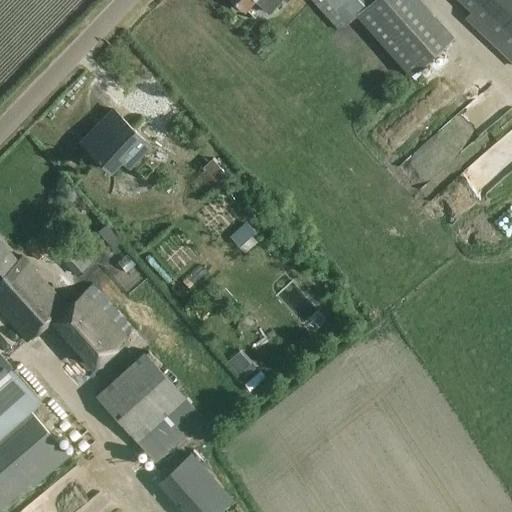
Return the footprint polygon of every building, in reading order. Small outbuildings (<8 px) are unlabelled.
[(233,0),(245,11),(254,1),(269,14),(280,0),(286,0),(287,1),(287,0),(233,0)] [(311,0),(340,31),(357,16),(381,42),(409,74),(424,60),(451,36),(422,4),(423,3),(420,0),(311,0)] [(511,60),(511,0),(462,0),(470,8),(464,14),(511,60)] [(288,69),(293,50),(276,45),(270,64),(288,69)] [(113,109),(82,142),(109,168),(120,156),(130,165),(150,144),(113,109)] [(192,114),(177,115),(178,133),(193,132),(192,114)] [(511,168),(511,141),(509,137),(491,150),(506,172),(511,168)] [(454,217),(503,185),(488,163),(439,195),(454,217)] [(511,213),(500,223),(510,234),(511,232),(511,213)] [(116,248),(126,243),(116,222),(105,228),(116,248)] [(252,223),(238,234),(246,244),(260,234),(252,223)] [(24,244),(37,260),(47,251),(34,236),(24,244)] [(65,238),(45,257),(56,270),(77,251),(65,238)] [(53,318),(94,364),(99,370),(116,355),(111,349),(129,334),(87,288),(67,306),(23,256),(18,260),(0,240),(0,308),(28,340),(53,318)] [(246,346),(233,356),(248,377),(261,367),(246,346)] [(95,396),(137,441),(155,462),(204,418),(144,352),(95,396)] [(29,409),(40,400),(0,354),(0,509),(66,451),(29,409)] [(61,396),(50,403),(63,422),(74,415),(61,396)] [(238,496),(194,443),(159,471),(193,511),(220,511),(238,496)]
